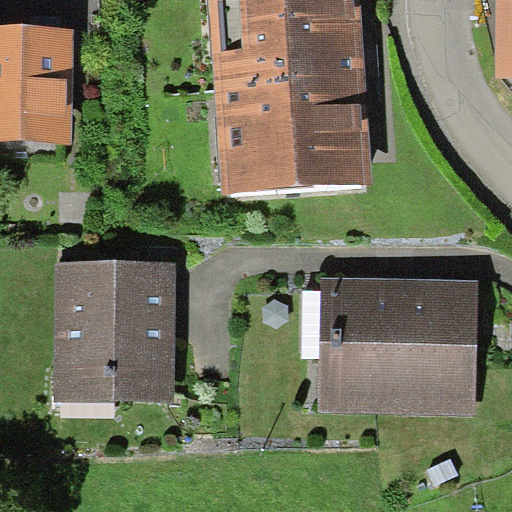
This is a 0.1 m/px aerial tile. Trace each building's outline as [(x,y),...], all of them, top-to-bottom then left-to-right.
[(211,0),(225,198),(369,188),(361,65),(356,0),(211,0)] [(511,0),(498,0),(499,86),(511,86),(511,0)] [(0,34),(0,146),(71,148),(73,36),(7,35),(0,34)] [(57,267),(55,407),(172,408),(174,268),(116,268),(57,267)] [(476,283),(323,281),(321,414),(474,416),(475,325),(476,283)]
